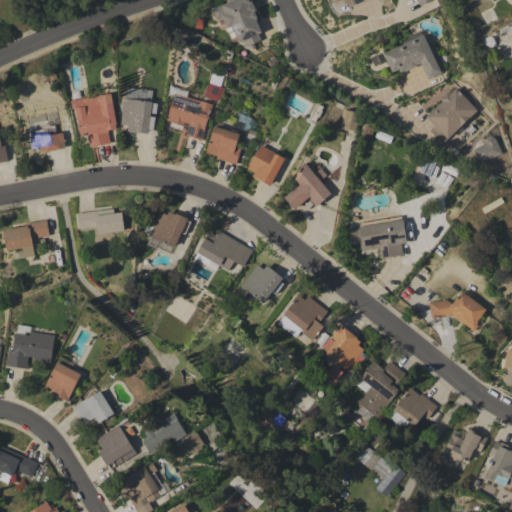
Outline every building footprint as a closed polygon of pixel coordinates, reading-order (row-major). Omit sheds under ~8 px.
[(211,9),(229,1),(228,0),(248,0),(249,1),(251,0),(255,10),(253,11),(256,16),(255,17),(256,19),(255,19),(261,32),(257,33),(260,39),(245,46),(243,41),(241,42),(241,41),(238,42),(231,26),(226,28),(221,17),(215,20),(211,9)] [(383,53),(404,43),(403,40),(408,38),(407,36),(419,30),(421,35),(423,34),(441,73),(427,79),(419,62),(415,64),(416,66),(408,69),(407,68),(399,72),(398,69),(391,72),(383,53)] [(185,96),(211,104),(200,139),(185,134),(188,123),(183,122),(182,125),(170,122),(170,121),(165,120),(172,96),(168,95),(168,85),(172,86),(171,87),(175,88),(175,87),(187,90),(185,96)] [(125,86),(152,91),(150,101),(151,101),(151,103),(156,104),(155,113),(150,112),(149,116),(154,117),(152,130),(148,129),(147,133),(127,130),(127,125),(119,124),(125,86)] [(425,116),(441,101),(439,98),(446,91),(449,93),(455,88),(476,110),(461,124),(461,128),(457,131),(454,131),(441,143),(428,130),(434,125),(425,116)] [(69,100),(110,93),(116,128),(106,130),(109,143),(89,146),(87,134),(80,136),(75,107),(70,108),(69,100)] [(360,112),(356,130),(340,127),(343,109),(360,112)] [(57,133),(62,132),(64,145),(60,146),(60,149),(45,151),(45,150),(39,151),(39,147),(31,148),(26,122),(54,117),(57,133)] [(213,126),(238,133),(234,147),(240,148),(235,164),(216,158),(217,156),(205,152),(213,126)] [(494,137),(501,152),(479,162),(473,148),(484,143),(484,142),(485,138),(490,136),(494,137)] [(247,168),(260,144),(284,158),(271,180),(272,181),(269,186),(251,176),(253,172),(247,168)] [(303,161),(313,173),(320,167),(326,174),(319,180),(330,193),(315,206),(307,197),(294,209),(284,197),(299,184),(294,178),(303,161)] [(483,213),(480,208),(504,194),(507,199),(483,213)] [(76,213),(112,208),(112,213),(121,212),(123,230),(97,233),(96,226),(78,228),(76,213)] [(148,235),(159,211),(166,214),(167,211),(174,214),(175,213),(186,218),(186,219),(190,221),(184,233),(180,232),(173,247),(148,235)] [(358,223),(400,216),(401,220),(403,219),(406,243),(400,244),(402,254),(381,258),(379,248),(361,251),(360,240),(351,242),(349,230),(359,228),(358,223)] [(25,223),(45,219),(48,235),(30,238),(33,255),(23,257),(21,247),(6,250),(2,230),(25,225),(25,223)] [(217,230),(252,250),(242,266),(233,261),(227,270),(196,252),(208,231),(214,235),(217,230)] [(50,238),(58,237),(61,255),(53,256),(50,238)] [(145,244),(169,253),(171,247),(148,237),(145,244)] [(240,285),(256,264),(263,269),(266,265),(282,277),(279,281),(282,283),(275,293),(271,291),(262,302),(240,285)] [(452,315),(430,318),(428,302),(445,299),(451,303),(460,291),(463,292),(464,291),(469,295),(468,296),(485,309),(478,318),(481,320),(473,331),(452,315)] [(307,296),(326,311),(318,322),(322,326),(311,340),(300,331),(295,336),(277,322),(283,315),(283,314),(298,295),(304,300),(307,296)] [(321,347),(339,326),(342,329),(344,327),(356,338),(355,338),(360,342),(357,345),(363,349),(359,354),(364,358),(351,373),(347,369),(346,371),(340,366),(337,370),(338,371),(340,370),(343,372),(335,382),(321,370),(327,364),(320,358),(326,351),(321,347)] [(54,335),(49,363),(32,360),(32,357),(27,356),(26,364),(28,364),(27,368),(5,365),(7,350),(12,351),(14,333),(28,335),(29,331),(54,335)] [(511,347),(505,347),(502,367),(506,368),(504,385),(511,385),(511,347)] [(389,361),(404,374),(394,386),(399,390),(377,418),(372,414),(367,420),(356,411),(361,405),(357,401),(370,386),(360,378),(373,361),(382,369),(389,361)] [(44,385),(56,362),(72,370),(73,368),(78,371),(77,372),(80,374),(66,401),(49,392),(50,389),(44,385)] [(393,409),(410,387),(419,395),(420,393),(436,406),(426,418),(422,415),(414,426),(393,409)] [(99,390),(113,413),(98,422),(94,416),(83,423),(72,406),(86,397),(86,398),(99,390)] [(185,434),(167,445),(166,443),(149,453),(141,440),(146,437),(143,432),(173,413),(176,418),(185,434)] [(118,424),(135,453),(127,458),(124,454),(120,457),(122,460),(110,468),(107,464),(106,465),(97,452),(102,449),(95,439),(118,424)] [(453,429),(462,434),(460,439),(463,440),(469,427),(481,433),(480,435),(486,437),(479,451),(473,448),(467,461),(461,458),(460,459),(459,458),(458,460),(455,459),(455,461),(448,457),(449,454),(442,451),(453,429)] [(195,432),(204,446),(192,454),(191,452),(177,460),(169,448),(195,432)] [(511,479),(502,475),(501,476),(496,474),(493,480),(484,476),(488,467),(494,456),(488,454),(494,440),(511,448),(511,450),(511,452),(511,479)] [(353,456),(362,443),(392,466),(394,464),(405,472),(386,497),(375,488),(382,478),(353,456)] [(0,445),(37,462),(31,477),(14,469),(11,476),(0,470),(0,445)] [(135,509),(125,492),(127,491),(120,480),(143,467),(142,466),(151,461),(156,470),(153,472),(160,485),(157,487),(161,494),(135,509)] [(226,511),(238,499),(250,510),(248,511),(226,511)] [(60,511),(63,510),(64,511),(27,511),(45,501),(50,509),(55,506),(58,511),(60,511)] [(169,511),(183,503),(188,511),(169,511)]
